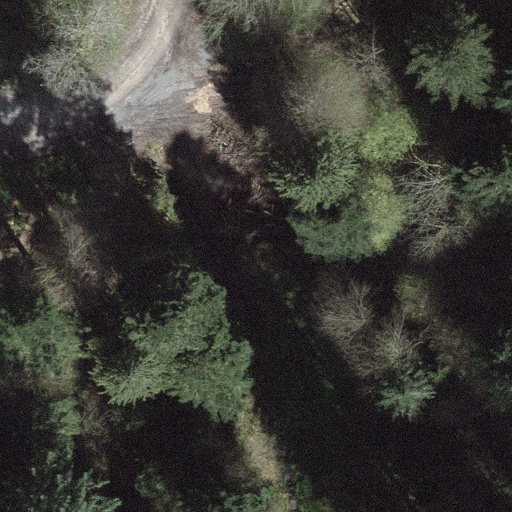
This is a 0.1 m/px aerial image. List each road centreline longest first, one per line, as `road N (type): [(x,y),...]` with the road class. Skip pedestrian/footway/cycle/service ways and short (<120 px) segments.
road 1 (track): [(82,110),(88,356),(131,511)]
road 2 (track): [(82,110),(205,95),(290,56),(365,0)]
road 3 (track): [(175,0),(164,40),(130,80),(82,110),(0,117)]
